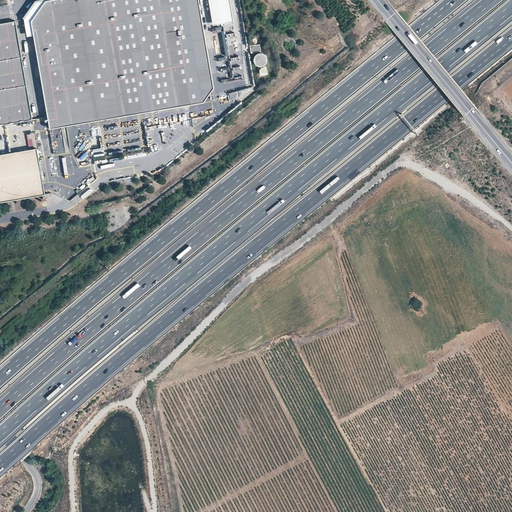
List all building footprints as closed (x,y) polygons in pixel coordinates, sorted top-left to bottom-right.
[(208,46),(199,0),(40,0),(30,15),(47,113),(152,94),(155,106),(205,98),(214,83),(208,46)] [(246,40),(238,0),(199,0),(208,46),(246,40)] [(0,16),(0,54),(21,50),(15,14),(0,16)] [(0,125),(32,120),(21,50),(0,54),(0,125)] [(265,61),(266,60),(267,58),(266,55),(265,54),(264,52),(262,51),(260,51),(258,51),(256,53),(254,54),(253,57),(253,59),(254,61),(256,63),(258,64),(260,64),(262,64),(264,63),(265,61)] [(49,125),(155,106),(152,94),(47,113),(49,125)] [(34,132),(27,134),(30,149),(37,148),(34,132)] [(84,143),(78,150),(81,152),(77,156),(84,161),(88,155),(83,151),(87,146),(84,143)] [(0,202),(45,195),(37,148),(0,154),(0,202)]
